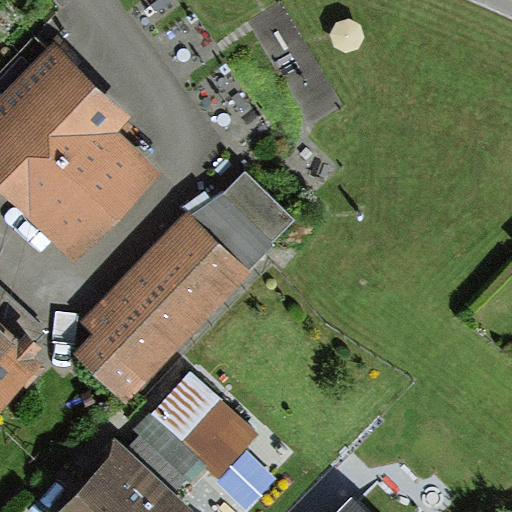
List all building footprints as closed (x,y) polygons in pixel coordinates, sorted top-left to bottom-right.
[(53,42),(0,96),(0,187),(74,260),(160,174),(117,132),(131,118),(53,42)] [(68,345),(117,393),(283,223),(233,175),(68,345)] [(16,341),(0,324),(0,412),(43,370),(32,359),(40,351),(23,334),(16,341)] [(184,379),(140,426),(221,501),(265,454),(184,379)] [(56,511),(165,511),(168,509),(107,455),(56,511)] [(341,511),(369,511),(356,497),(341,511)]
